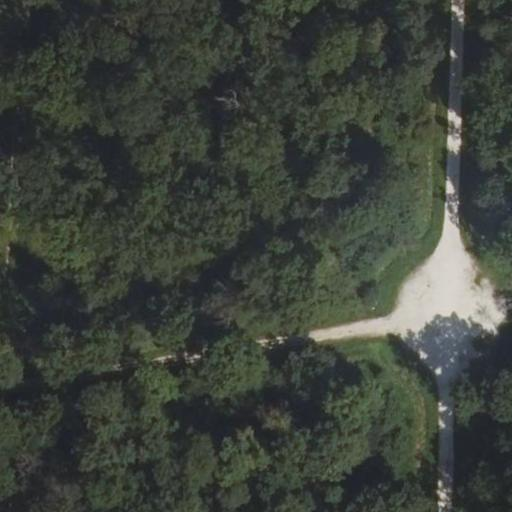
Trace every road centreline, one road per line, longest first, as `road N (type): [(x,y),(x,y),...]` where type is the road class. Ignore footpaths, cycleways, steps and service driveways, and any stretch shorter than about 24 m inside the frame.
road 1 (track): [(0,390),(511,305)]
road 2 (track): [(445,511),(458,0)]
